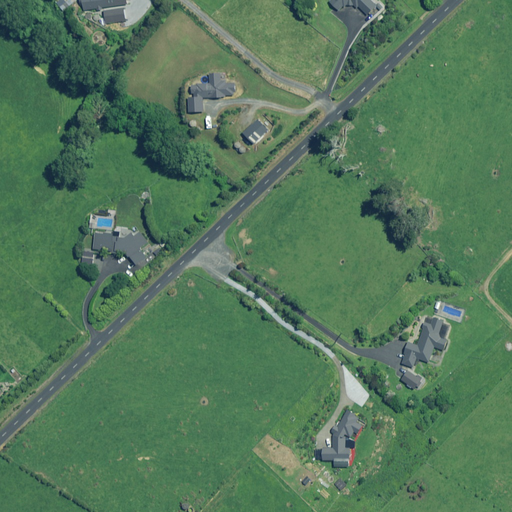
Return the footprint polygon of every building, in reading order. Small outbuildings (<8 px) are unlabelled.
[(64,0),(61,0),(57,4),(63,11),(70,6),(64,0)] [(83,6),(84,10),(97,9),(97,10),(102,10),(102,8),(127,5),(126,0),(80,0),(81,6),(83,6)] [(376,5),(370,0),(331,0),(329,2),(338,11),(343,7),(344,8),(347,6),(354,6),(357,9),(358,7),(366,15),(368,13),(370,15),(375,10),(373,8),(376,5)] [(125,21),(124,8),(104,11),(106,24),(125,21)] [(196,98),(193,98),(190,98),(190,112),(204,112),(203,98),(226,97),(226,95),(235,95),(235,83),(227,84),(227,81),(222,82),(221,74),(211,74),(211,84),(198,84),(198,86),(193,86),(193,94),(196,94),(196,98)] [(268,131),(258,120),(244,133),(254,144),(268,131)] [(133,233),(127,237),(120,237),(121,228),(114,227),(114,234),(105,233),(105,234),(95,233),(95,239),(94,249),(112,250),(112,253),(117,253),(117,251),(125,252),(129,257),(130,257),(136,264),(147,256),(141,248),(148,243),(140,232),(135,235),(133,233)] [(159,243),(159,244),(159,245),(160,246),(160,247),(161,247),(161,248),(162,248),(163,248),(164,248),(165,248),(166,247),(167,246),(167,245),(167,244),(167,243),(167,242),(166,241),(165,240),(164,240),(163,240),(162,240),(161,241),(160,242),(159,243)] [(153,251),(156,256),(163,251),(159,246),(153,251)] [(447,340),(442,338),(440,334),(443,324),(444,321),(433,318),(431,324),(425,322),(418,346),(408,343),(405,355),(402,364),(415,368),(417,359),(429,362),(434,347),(444,350),(447,340)] [(380,384),(384,388),(390,383),(385,379),(380,384)] [(359,423),(357,422),(360,419),(348,411),(345,415),(337,427),(334,425),(330,432),(333,434),(332,448),(321,448),(321,460),(350,461),(350,449),(346,449),(347,439),(344,437),(345,435),(350,438),(354,433),(358,435),(363,426),(359,423)] [(347,486),(340,478),(334,483),(341,491),(347,486)]
